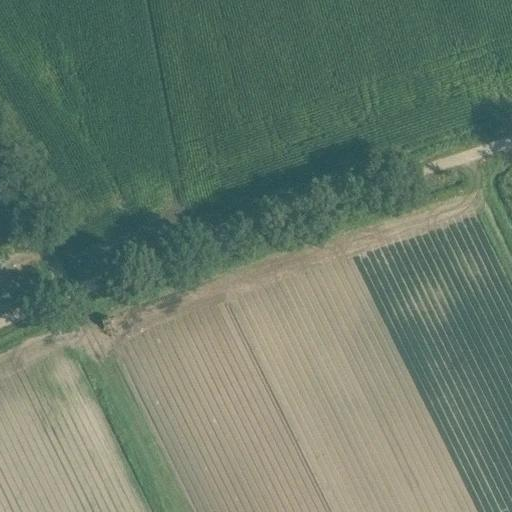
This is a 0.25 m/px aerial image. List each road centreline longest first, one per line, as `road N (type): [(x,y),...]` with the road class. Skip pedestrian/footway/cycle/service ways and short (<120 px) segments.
road 1 (unclassified): [(0,329),(73,293),(511,141)]
road 2 (track): [(176,511),(0,155)]
